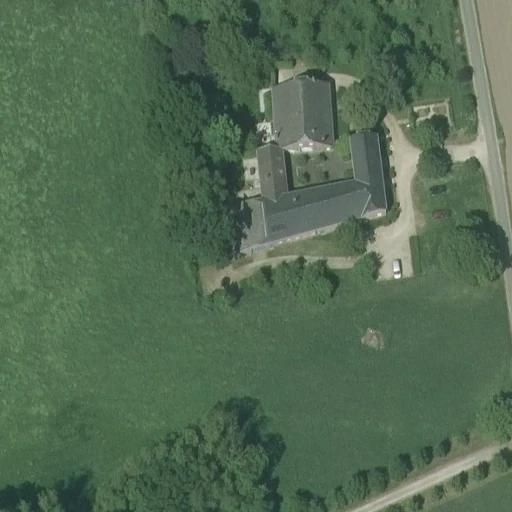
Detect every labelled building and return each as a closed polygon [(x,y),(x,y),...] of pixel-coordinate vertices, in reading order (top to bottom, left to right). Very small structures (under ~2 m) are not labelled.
[(329,90),(273,95),(277,156),(277,159),(300,155),(333,153),(329,90)] [(376,143),(351,145),(353,161),(378,158),(376,143)] [(300,155),(277,159),(277,156),(257,157),(268,252),(310,240),(304,200),(300,155)] [(249,208),(226,212),(232,262),(268,252),(257,157),(243,158),(249,208)] [(355,176),(380,173),(378,158),(353,161),(355,176)] [(380,173),(355,176),(357,190),(361,225),(386,218),(380,173)] [(357,190),(304,200),(310,240),(361,225),(357,190)]
